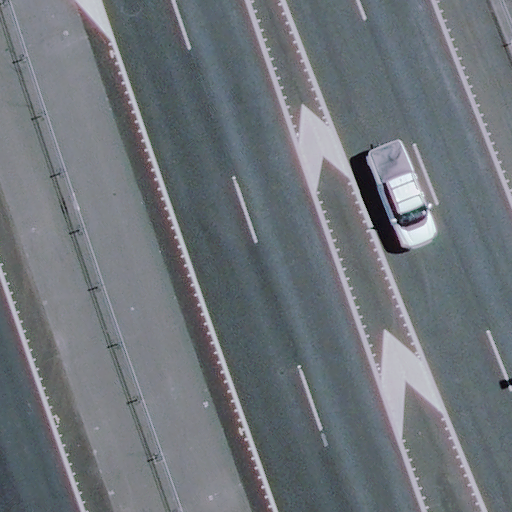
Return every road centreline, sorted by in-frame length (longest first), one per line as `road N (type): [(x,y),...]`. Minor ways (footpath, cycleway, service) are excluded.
road 1 (motorway): [(181,0),(355,511)]
road 2 (motorway): [(399,0),(511,281)]
